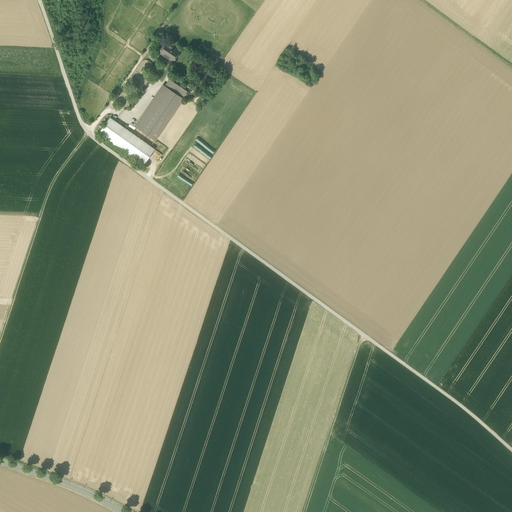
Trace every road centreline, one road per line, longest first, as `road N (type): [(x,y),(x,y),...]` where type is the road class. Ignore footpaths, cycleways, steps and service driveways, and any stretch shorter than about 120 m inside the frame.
road 1 (track): [(93,138),(511,450)]
road 2 (track): [(0,345),(52,181),(87,134)]
road 3 (track): [(304,511),(362,334)]
road 4 (track): [(93,138),(39,0)]
road 5 (tertiary): [(122,511),(0,462)]
